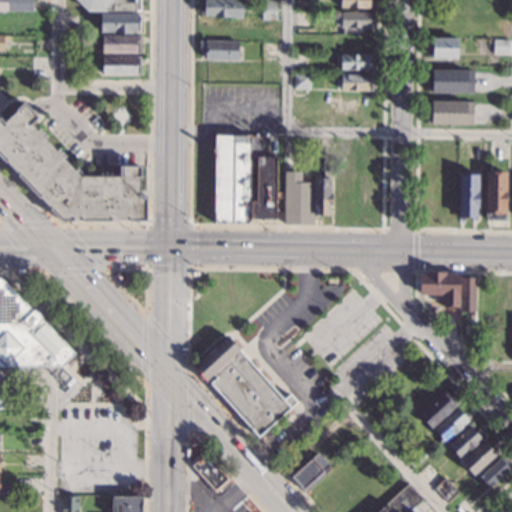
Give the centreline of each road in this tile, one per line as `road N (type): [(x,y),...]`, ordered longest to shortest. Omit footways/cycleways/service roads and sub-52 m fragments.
road 1 (secondary): [(511,251),(168,248)]
road 2 (residential): [(397,294),(401,0)]
road 3 (primary): [(288,511),(166,380)]
road 4 (primary): [(166,380),(51,245)]
road 5 (residential): [(511,424),(397,294)]
road 6 (secondary): [(169,161),(171,0)]
road 7 (secondary): [(166,380),(168,248)]
road 8 (secondary): [(165,511),(166,380)]
